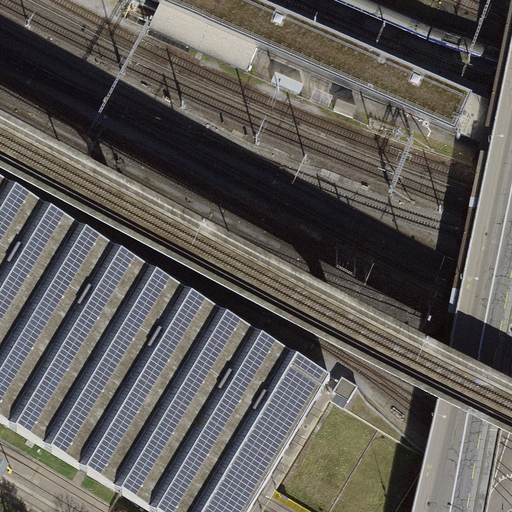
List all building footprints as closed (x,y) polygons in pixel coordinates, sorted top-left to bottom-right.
[(142,0),(159,7),(257,50),(508,159),(511,151),(511,114),(248,0),(142,0)] [(254,56),(257,50),(159,7),(151,27),(149,32),(246,74),(254,56)] [(359,109),(338,101),(333,113),(354,122),(359,109)] [(331,377),(0,179),(0,419),(155,511),(249,511),(259,497),(277,466),(295,437),(311,410),(331,377)] [(344,378),(335,392),(349,400),(358,387),(344,378)]
